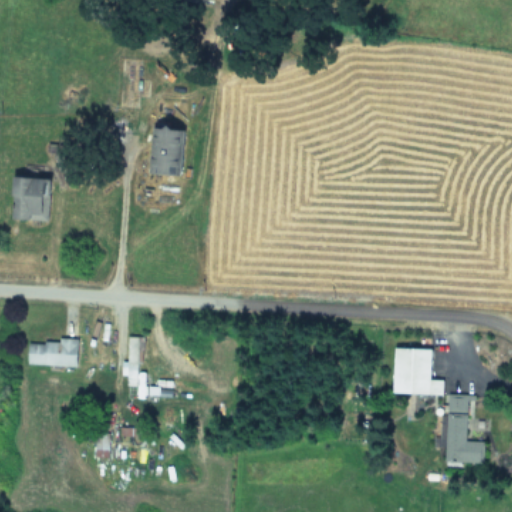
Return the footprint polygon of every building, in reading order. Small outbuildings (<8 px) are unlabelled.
[(151,175),(179,176),(181,128),(153,128),(151,175)] [(16,178),(14,221),(49,223),(51,180),(16,178)] [(127,386),(142,387),(143,338),(128,338),(127,386)] [(78,342),(29,339),(28,365),(77,368),(78,342)] [(444,395),(444,381),(433,380),(433,349),(396,349),(395,394),(444,395)] [(445,462),(484,463),(485,442),(467,441),(468,395),(449,395),(448,415),(447,415),(445,462)]
